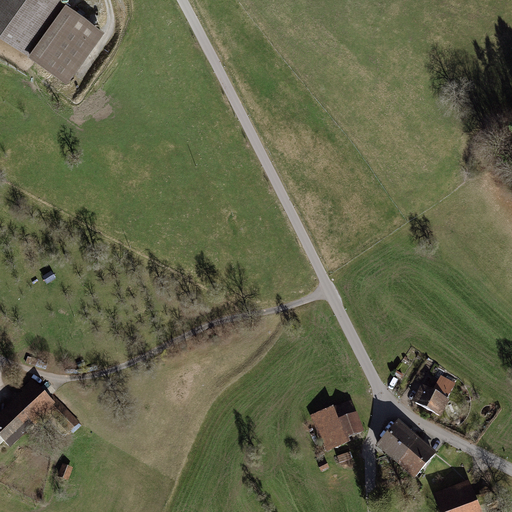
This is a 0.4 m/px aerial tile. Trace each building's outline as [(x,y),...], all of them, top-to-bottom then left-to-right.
[(0,0),(0,31),(27,51),(64,0),(0,0)] [(68,0),(64,0),(27,51),(67,80),(105,27),(68,0)] [(24,394),(36,383),(32,379),(20,390),(22,392),(24,394)] [(421,389),(412,406),(440,421),(450,403),(448,402),(456,387),(442,379),(433,395),(421,389)] [(49,397),(36,383),(24,394),(22,392),(0,413),(0,438),(5,444),(10,449),(34,425),(38,429),(52,416),(69,433),(80,423),(53,394),(49,397)] [(351,404),(310,419),(320,444),(322,443),(327,456),(349,447),(347,442),(363,436),(351,404)] [(376,451),(386,459),(408,432),(398,424),(376,451)] [(386,459),(397,468),(419,441),(408,432),(386,459)] [(437,455),(419,441),(397,468),(415,482),(437,455)] [(350,452),(337,457),(339,464),(352,459),(350,452)] [(325,461),(317,465),(321,472),(329,468),(325,461)] [(73,468),(63,464),(57,477),(68,481),(73,468)] [(480,511),(468,484),(433,499),(438,511),(480,511)] [(483,490),(486,497),(493,495),(492,491),(490,492),(489,487),(484,487),(483,490)]
